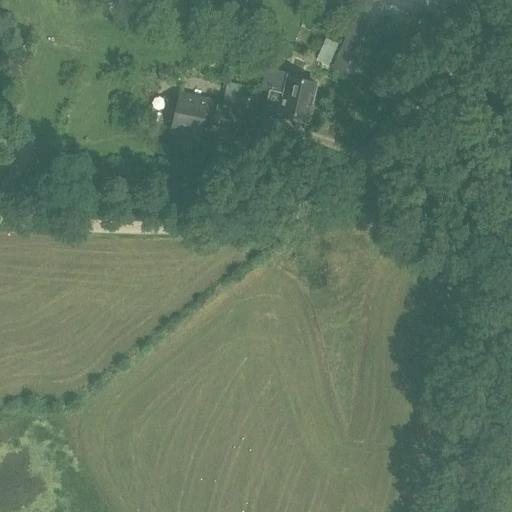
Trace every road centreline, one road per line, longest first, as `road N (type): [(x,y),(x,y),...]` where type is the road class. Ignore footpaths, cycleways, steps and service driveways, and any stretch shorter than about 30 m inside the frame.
road 1 (track): [(511,26),(403,120),(348,182),(314,203),(111,227),(0,222)]
road 2 (secondary): [(455,511),(511,275)]
